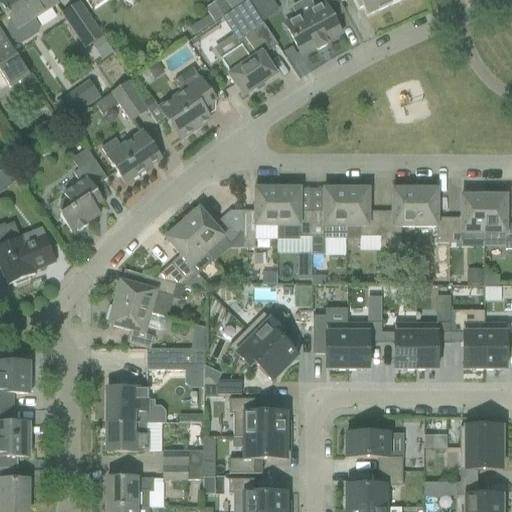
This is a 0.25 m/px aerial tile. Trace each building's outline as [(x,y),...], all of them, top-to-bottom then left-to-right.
[(58,9),(52,0),(0,0),(0,5),(5,14),(3,15),(6,19),(8,18),(10,21),(6,25),(5,32),(14,45),(21,46),(36,35),(38,29),(34,24),(58,9)] [(340,36),(324,6),(314,11),(307,0),(305,0),(291,8),(298,20),(284,27),(301,57),(315,50),(316,53),(326,47),(325,44),(340,36)] [(336,0),(339,5),(349,0),(351,0),(357,13),(362,11),(365,18),(389,8),(385,0),(336,0)] [(206,12),(214,24),(230,14),(221,1),(206,12)] [(60,17),(83,50),(102,37),(79,4),(60,17)] [(240,49),(220,62),(229,76),(227,77),(242,99),(275,77),(261,56),(266,53),(276,46),(263,26),(255,14),(248,4),(224,19),(238,41),(235,42),(240,49)] [(10,49),(0,54),(0,76),(8,90),(13,87),(28,78),(10,49)] [(180,142),(204,125),(209,121),(202,111),(214,103),(192,70),(173,83),(181,95),(158,110),(180,142)] [(74,108),(101,99),(96,84),(69,93),(74,108)] [(129,124),(146,112),(127,84),(109,96),(110,96),(129,124)] [(160,161),(142,134),(120,150),(114,141),(100,151),(124,186),(160,161)] [(106,181),(86,151),(70,162),(78,172),(72,175),(79,185),(63,196),(65,199),(59,203),(58,211),(61,216),(59,218),(70,235),(75,232),(78,232),(79,233),(86,228),(85,227),(86,224),(99,216),(93,208),(101,202),(93,190),(106,181)] [(0,172),(0,193),(11,187),(9,183),(15,179),(8,168),(0,172)] [(276,229),(276,191),(254,191),(254,213),(242,213),(242,233),(241,236),(241,250),(254,251),(254,229),(276,229)] [(310,238),(311,214),(299,213),(299,191),(276,191),(276,229),(277,241),(296,241),(296,238),(310,238)] [(344,239),(345,192),(323,191),(322,214),(311,214),(310,238),(310,240),(310,258),(323,258),(323,239),(344,239)] [(368,192),(345,192),(344,239),(379,239),(380,214),(368,214),(368,192)] [(414,229),(414,192),(391,192),(391,214),(380,214),(379,239),(379,252),(400,252),(400,229),(414,229)] [(436,192),(414,192),(414,229),(436,230),(435,245),(448,246),(448,220),(436,220),(436,192)] [(482,236),(483,198),(460,198),(460,220),(448,220),(448,246),(460,246),(460,236),(482,236)] [(511,226),(505,227),(505,198),(483,198),(482,236),(482,246),(504,246),(504,252),(511,251),(511,226)] [(198,211),(181,226),(206,254),(222,240),(229,247),(241,236),(242,233),(242,213),(229,213),(213,228),(198,211)] [(212,262),(206,254),(181,226),(164,241),(179,257),(153,281),(182,289),(196,276),(212,262)] [(30,236),(0,248),(0,270),(7,288),(13,285),(16,286),(26,282),(27,279),(34,276),(31,270),(40,266),(42,269),(55,264),(44,237),(33,241),(30,236)] [(178,301),(182,289),(153,281),(144,278),(140,290),(119,284),(113,306),(149,316),(155,294),(178,301)] [(165,321),(149,316),(113,306),(107,327),(128,333),(125,345),(150,351),(153,339),(143,337),(146,328),(159,332),(162,330),(165,321)] [(262,315),(245,332),(284,371),(297,358),(278,340),(282,336),(277,330),(287,321),(280,315),(271,324),(262,315)] [(312,335),(312,344),(325,344),(325,372),(346,372),(346,326),(325,326),(325,335),(312,335)] [(346,326),(346,372),(368,372),(368,344),(380,344),(380,335),(380,326),(346,326)] [(380,335),(380,344),(393,344),(393,372),(415,372),(415,326),(393,326),(393,335),(380,335)] [(415,326),(415,372),(436,372),(436,344),(449,344),(449,335),(436,335),(436,326),(415,326)] [(449,335),(449,344),(462,344),(462,372),(483,372),(483,326),(462,326),(462,335),(449,335)] [(483,326),(483,372),(505,372),(505,344),(511,344),(511,335),(505,335),(505,326),(483,326)] [(245,332),(228,349),(248,370),(253,365),(271,384),(284,371),(245,332)] [(202,373),(202,352),(145,352),(145,373),(202,373)] [(28,366),(0,365),(0,412),(3,412),(11,412),(11,396),(27,396),(27,394),(31,394),(32,379),(27,379),(28,366)] [(216,383),(216,397),(240,397),(240,383),(235,383),(226,383),(216,383)] [(106,391),(106,426),(137,426),(146,426),(146,391),(106,391)] [(233,416),(233,439),(289,439),(289,425),(285,425),(285,416),(253,416),(253,402),(228,402),(228,416),(233,416)] [(3,427),(3,412),(0,412),(0,470),(16,471),(16,460),(27,460),(27,427),(3,427)] [(177,425),(201,426),(201,417),(178,417),(177,425)] [(137,438),(137,434),(137,426),(106,426),(106,455),(146,454),(146,438),(137,438)] [(501,450),(501,430),(459,430),(459,450),(501,450)] [(377,474),(401,474),(401,460),(388,460),(388,436),(372,436),(372,432),(356,432),(356,436),(345,436),(345,461),(377,461),(377,474)] [(423,438),(423,451),(433,451),(433,438),(423,438)] [(228,462),(228,476),(261,476),(261,463),(285,463),(285,453),(289,453),(289,439),(233,439),(233,440),(242,440),(242,462),(228,462)] [(501,472),(501,450),(459,450),(459,472),(464,472),(464,485),(476,485),(476,472),(501,472)] [(202,468),(202,453),(161,454),(161,468),(202,468)] [(202,481),(202,468),(161,468),(161,484),(188,484),(188,481),(202,481)] [(1,484),(1,472),(13,473),(13,472),(16,472),(16,471),(0,470),(0,511),(26,511),(27,484),(1,484)] [(401,474),(377,474),(377,488),(345,488),(345,510),(385,510),(385,489),(401,489),(401,474)] [(147,510),(147,495),(151,495),(151,482),(136,482),(136,481),(125,481),(106,481),(105,510),(147,510)] [(285,505),(285,496),(253,496),(253,482),(228,482),(228,496),(233,496),(232,511),(288,511),(289,505),(285,505)] [(457,497),(458,484),(426,483),(425,497),(457,497)] [(500,511),(501,498),(476,498),(476,485),(464,485),(464,498),(454,498),(454,511),(500,511)]
